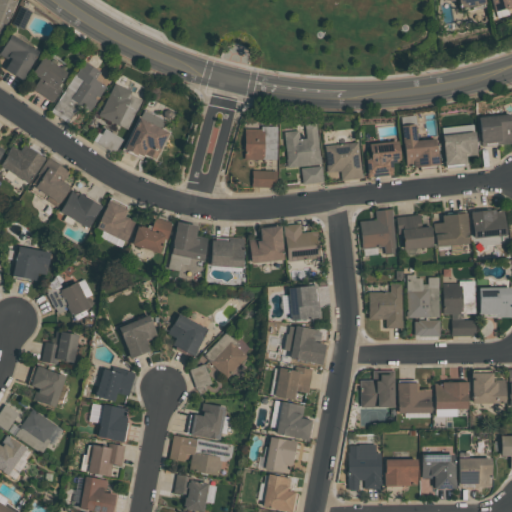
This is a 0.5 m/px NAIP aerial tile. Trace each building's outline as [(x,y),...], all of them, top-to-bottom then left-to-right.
[(14,0),(0,34),(0,0),(14,0)] [(456,0),(483,0),(484,4),(458,9),(456,0)] [(511,0),(511,6),(493,12),(489,0),(511,0)] [(24,28),(31,10),(20,5),(12,23),(24,28)] [(7,59),(0,54),(0,48),(11,31),(39,48),(20,78),(2,67),(7,59)] [(43,55),(67,71),(58,84),(62,87),(52,101),(32,87),(38,77),(31,73),(43,55)] [(100,71),(95,78),(106,86),(89,110),(80,104),(68,122),(51,110),(84,60),(100,71)] [(98,115),(114,82),(131,90),(130,93),(142,99),(127,129),(98,115)] [(479,116),(510,112),(511,130),(511,140),(482,144),(479,116)] [(154,157),(143,152),(141,156),(123,148),(139,116),(168,131),(154,157)] [(442,127),(443,133),(474,129),(473,123),(442,127)] [(277,125),(276,158),(244,158),(245,128),(261,128),(261,125),(277,125)] [(123,138),(115,152),(96,141),(104,127),(123,138)] [(322,181),(302,183),(300,164),(287,166),(284,130),(298,129),(299,138),(306,137),(305,128),(317,127),(322,181)] [(446,166),(443,134),(474,131),(477,154),(467,155),(468,163),(446,166)] [(402,140),(435,137),(438,164),(418,166),(418,161),(404,163),(402,140)] [(371,142),(397,140),(399,160),(393,160),(394,172),(371,175),(369,159),(373,158),(371,142)] [(326,145),(357,141),(361,178),(340,181),(339,171),(329,172),(326,145)] [(0,162),(11,144),(20,150),(25,144),(43,156),(27,179),(0,162)] [(34,186),(41,176),(37,173),(48,157),(69,171),(62,181),(69,185),(58,202),(34,186)] [(251,186),(251,169),(276,170),(276,186),(251,186)] [(71,189),(99,205),(87,226),(59,210),(71,189)] [(108,199),(126,208),(123,214),(135,220),(125,241),(95,227),(108,199)] [(472,209),(491,207),(491,211),(504,210),(506,234),(475,238),(472,209)] [(375,210),(390,208),(396,252),(385,254),(384,245),(363,248),(359,221),(376,219),(375,210)] [(442,215),(466,212),(469,243),(436,246),(433,223),(442,222),(442,215)] [(404,248),(402,231),(399,232),(397,216),(420,213),(422,227),(430,226),(432,246),(404,248)] [(153,216),(171,222),(166,238),(163,237),(158,252),(130,243),(137,223),(150,227),(153,216)] [(176,220),(196,225),(193,238),(198,239),(199,235),(206,237),(201,260),(197,259),(196,265),(180,262),(178,270),(166,268),(176,220)] [(287,257),(283,225),(299,223),(300,232),(317,231),(319,254),(287,257)] [(259,227),(279,225),(283,258),(250,261),(248,238),(258,237),(259,240),(260,239),(259,227)] [(212,237),(243,239),(242,266),(211,265),(212,237)] [(10,275),(16,246),(48,252),(44,274),(36,272),(34,280),(10,275)] [(404,318),(404,274),(437,274),(438,317),(404,318)] [(57,293),(59,292),(58,290),(75,281),(88,306),(69,316),(66,309),(64,306),(66,305),(62,298),(61,299),(57,293)] [(441,281),(473,281),(474,313),(441,314),(441,281)] [(399,282),(400,328),(384,328),(383,319),(366,319),(366,292),(388,292),(388,282),(399,282)] [(292,288),(315,285),(319,318),(296,321),(292,288)] [(476,288),(509,287),(510,317),(476,317),(476,288)] [(205,329),(192,356),(170,345),(174,337),(166,334),(176,314),(205,329)] [(147,315),(154,334),(143,339),(148,352),(129,359),(116,328),(147,315)] [(439,319),(414,319),(414,336),(439,336),(439,319)] [(475,335),(475,319),(451,319),(451,335),(475,335)] [(293,326),(320,331),(318,344),(324,345),(320,366),(286,360),(293,326)] [(54,331),(76,335),(71,363),(56,361),(55,364),(39,362),(42,341),(52,343),(54,331)] [(225,378),(201,356),(224,331),(236,343),(234,345),(246,356),(225,378)] [(34,366),(63,376),(52,407),(30,400),(34,388),(27,386),(34,366)] [(291,366),(310,369),(306,392),(293,390),(292,400),(272,396),(277,368),(290,370),(291,366)] [(119,369),(133,373),(126,397),(117,395),(114,403),(92,396),(101,368),(118,373),(119,369)] [(370,372),(391,372),(392,406),(358,406),(357,380),(371,380),(370,372)] [(503,403),(470,404),(469,373),(491,372),(491,379),(503,379),(503,403)] [(440,383),(466,382),(466,409),(433,410),(432,384),(440,384),(440,383)] [(395,383),(419,383),(419,390),(428,390),(429,414),(395,415),(395,383)] [(279,402),(302,406),(300,419),(309,421),(306,441),(273,435),(279,402)] [(201,403),(223,407),(217,440),(188,435),(191,414),(199,415),(201,403)] [(100,404),(123,409),(121,417),(125,418),(121,442),(94,437),(100,404)] [(12,436),(30,408),(64,431),(51,451),(45,446),(39,454),(12,436)] [(229,460),(223,460),(220,459),(217,475),(188,471),(190,453),(185,452),(184,459),(168,456),(171,435),(231,444),(229,460)] [(0,441),(4,436),(30,452),(12,480),(0,472),(0,441)] [(511,436),(511,468),(508,469),(508,457),(498,457),(498,437),(511,436)] [(267,437),(294,442),(288,474),(261,469),(267,437)] [(108,443),(122,446),(119,466),(110,464),(108,478),(85,473),(90,445),(107,448),(108,443)] [(346,446),(359,445),(359,453),(379,453),(379,489),(367,489),(362,489),(362,479),(346,479),(346,446)] [(432,489),(432,477),(419,478),(419,456),(451,455),(452,488),(432,489)] [(488,458),(489,486),(456,486),(456,459),(488,458)] [(407,486),(383,487),(383,460),(414,459),(415,483),(407,483),(407,486)] [(266,474),(289,479),(286,492),(293,493),(290,511),(284,511),(260,508),(266,474)] [(174,475),(189,478),(188,480),(206,483),(201,511),(196,511),(182,509),(182,507),(181,506),(182,500),(171,498),(172,493),(171,492),(174,475)] [(109,511),(87,511),(76,510),(82,477),(106,481),(104,494),(113,496),(109,511)] [(0,511),(14,511),(0,501),(0,511)]
